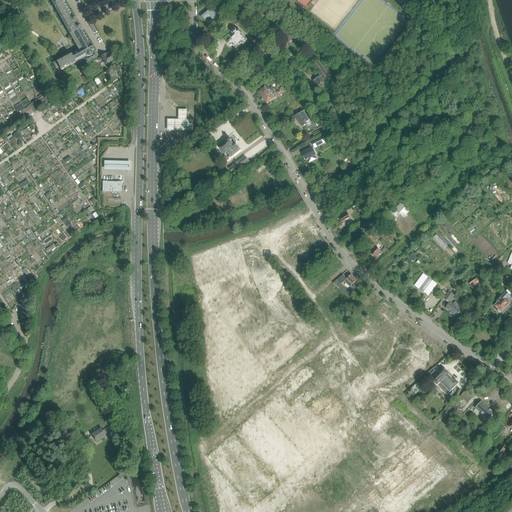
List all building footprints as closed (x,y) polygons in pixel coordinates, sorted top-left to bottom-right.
[(72,67),(75,65),(84,60),(86,63),(91,61),(102,60),(103,60),(106,64),(107,63),(108,64),(110,62),(114,59),(110,52),(107,53),(101,56),(102,57),(98,59),(97,57),(93,50),(94,50),(93,50),(91,45),(91,44),(90,44),(82,29),(81,29),(80,29),(78,26),(75,21),(74,17),(72,18),(63,2),(64,1),(63,0),(51,0),(64,24),(78,49),(53,63),(56,69),(59,67),(61,71),(71,65),(72,67)] [(208,10),(200,16),(204,21),(207,19),(209,19),(213,24),(219,18),(212,10),(208,10)] [(242,43),(243,45),(247,40),(242,35),(243,34),(239,30),(237,31),(235,30),(232,33),(234,35),(228,42),(228,44),(230,46),(232,46),(232,45),(236,49),(242,43)] [(293,31),(286,37),(289,41),(293,38),(294,40),(298,36),(293,31)] [(308,42),(311,46),(317,42),(314,38),(308,42)] [(292,52),(287,57),(290,62),(296,57),(292,52)] [(322,77),(320,78),(319,76),(314,80),(317,84),(330,75),(319,59),(313,63),(322,77)] [(119,65),(108,71),(110,75),(122,70),(119,65)] [(258,92),(262,97),(269,92),(267,90),(270,88),(267,84),(266,84),(264,85),(264,86),(265,87),(264,87),(265,88),(258,92)] [(280,90),(276,92),(278,95),(282,93),(285,91),(282,87),(279,89),(280,90)] [(269,92),(262,97),(267,104),(274,98),(271,95),(273,93),(271,91),(269,92)] [(318,105),(323,102),(316,92),(311,96),(318,105)] [(37,100),(29,105),(34,112),(37,110),(36,109),(47,102),(43,96),(42,94),(36,98),(37,100)] [(15,108),(17,113),(24,109),(21,104),(15,108)] [(51,109),(55,117),(63,112),(61,109),(57,111),(55,107),(51,109)] [(178,118),(166,118),(166,129),(193,130),(193,118),(186,118),(186,108),(178,108),(178,118)] [(45,115),(49,121),(54,118),(50,112),(45,115)] [(300,113),(295,116),(302,127),(307,124),(306,122),(309,120),(306,116),(304,117),(303,116),(302,116),(300,113)] [(20,142),(24,139),(17,131),(13,134),(20,142)] [(322,136),(320,138),(312,142),(315,148),(326,142),(322,136)] [(229,139),(228,140),(228,141),(228,142),(225,144),(226,145),(220,149),(225,155),(223,157),(226,161),(229,159),(230,159),(241,150),(236,144),(234,145),(231,142),(231,141),(231,140),(231,139),(229,139)] [(302,153),(306,160),(307,160),(309,162),(313,160),(311,157),(316,155),(312,148),(302,153)] [(249,161),(245,156),(224,172),(227,176),(228,174),(229,176),(240,168),(249,161)] [(131,160),(105,160),(104,168),(131,169),(131,160)] [(19,185),(21,188),(29,183),(27,180),(19,185)] [(102,192),(114,192),(122,193),(122,185),(122,182),(118,182),(106,182),(106,181),(102,181),(102,182),(102,192)] [(388,226),(405,209),(400,204),(399,205),(388,216),(383,221),(388,226)] [(339,217),(343,224),(350,219),(346,212),(339,217)] [(380,222),(386,216),(384,213),(378,220),(380,222)] [(369,218),(361,228),(367,233),(375,223),(369,218)] [(431,236),(450,257),(454,253),(435,232),(431,236)] [(372,249),(369,253),(375,258),(381,251),(372,243),(369,247),(372,249)] [(54,244),(45,248),(47,253),(56,249),(54,244)] [(305,269),(239,281),(246,318),(312,306),(305,269)] [(423,274),(414,286),(419,289),(428,277),(423,274)] [(352,285),(357,280),(351,275),(344,281),(346,283),(347,283),(350,286),(352,284),(352,285)] [(480,281),(477,278),(469,283),(474,290),(480,285),(478,283),(480,281)] [(351,289),(349,292),(337,280),(333,283),(347,297),(355,289),(353,286),(351,288),(351,289)] [(424,286),(423,288),(425,290),(423,292),(428,296),(437,284),(432,280),(427,288),(424,286)] [(508,298),(511,294),(507,290),(502,296),(501,296),(501,297),(494,304),(496,305),(495,306),(498,309),(497,309),(498,310),(497,311),(500,313),(501,312),(501,313),(501,312),(503,314),(511,305),(510,303),(511,301),(508,298)] [(448,291),(443,298),(446,301),(449,296),(452,299),(455,295),(448,291)] [(450,302),(446,308),(453,313),(452,314),(456,316),(463,307),(455,302),(453,304),(450,302)] [(325,317),(233,334),(236,352),(235,352),(263,511),(378,511),(394,509),(369,374),(325,317)] [(432,368),(422,377),(425,380),(435,371),(432,368)] [(437,385),(449,373),(445,370),(433,382),(437,385)] [(456,379),(449,373),(437,385),(446,395),(447,395),(459,384),(455,380),(456,379)] [(459,397),(462,400),(463,398),(468,403),(472,399),(464,392),(459,397)] [(424,401),(419,404),(421,409),(427,407),(424,401)] [(481,402),(475,408),(489,420),(494,413),(481,402)] [(101,428),(92,435),(94,438),(94,440),(95,439),(96,441),(106,434),(105,434),(108,432),(114,431),(114,433),(121,433),(120,426),(114,426),(114,427),(107,427),(103,430),(101,428)] [(79,449),(73,453),(76,457),(83,453),(82,452),(83,452),(81,448),(80,449),(79,449)] [(502,455),(500,453),(499,453),(491,465),(495,468),(504,455),(502,455)]
